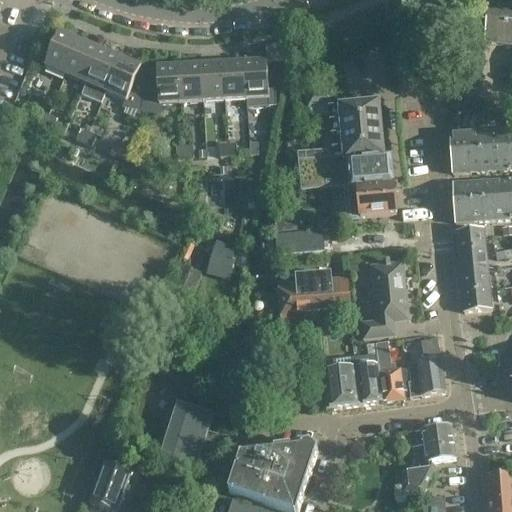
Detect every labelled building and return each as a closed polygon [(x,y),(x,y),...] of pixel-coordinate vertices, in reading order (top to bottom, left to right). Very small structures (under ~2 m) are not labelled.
[(511,7),(491,5),(486,45),(511,48),(511,7)] [(66,77),(80,43),(60,35),(46,68),(66,77)] [(86,85),(101,52),(80,43),(66,77),(86,85)] [(275,50),(275,65),(285,65),(285,50),(275,50)] [(107,94),(121,60),(101,52),(86,85),(107,94)] [(127,103),(140,73),(141,69),(121,60),(107,94),(127,103)] [(269,100),(267,64),(245,65),(247,101),(269,100)] [(247,101),(245,65),(223,66),(225,103),(247,101)] [(225,103),(223,66),(201,68),(203,104),(225,103)] [(203,104),(201,68),(179,69),(181,105),(203,104)] [(181,105),(179,69),(157,70),(159,106),(181,105)] [(335,109),(333,93),(306,96),(308,111),(310,111),(311,120),(322,119),(321,110),(335,109)] [(386,162),(380,104),(339,108),(343,160),(344,165),(357,164),(386,162)] [(335,117),(335,109),(321,110),(322,119),(335,117)] [(44,128),(49,117),(42,113),(37,125),(44,128)] [(484,125),(486,117),(473,115),(472,123),(484,125)] [(52,132),(57,120),(49,117),(44,128),(52,132)] [(84,146),(89,134),(81,131),(76,142),(84,146)] [(509,153),(508,133),(479,135),(481,155),(509,153)] [(92,149),(97,137),(89,134),(84,146),(92,149)] [(481,155),(479,135),(451,137),(452,157),(481,155)] [(259,157),(258,144),(250,145),(250,157),(259,157)] [(237,158),(236,145),(228,146),(229,159),(237,158)] [(229,159),(228,146),(220,147),(220,159),(229,159)] [(194,161),(193,148),(185,149),(185,162),(194,161)] [(185,162),(185,149),(176,149),(177,162),(185,162)] [(510,173),(509,153),(481,155),(482,175),(510,173)] [(482,175),(481,155),(452,157),(453,177),(482,175)] [(359,188),(357,164),(344,165),(343,160),(299,164),(302,194),(359,188)] [(392,161),(386,162),(357,164),(359,188),(359,192),(394,189),(392,161)] [(511,203),(511,183),(482,185),(483,205),(511,203)] [(483,205),(482,185),(454,186),(455,206),(483,205)] [(397,217),(394,189),(359,192),(352,193),(354,221),(397,217)] [(511,223),(511,205),(511,203),(483,205),(485,225),(511,223)] [(485,225),(483,205),(455,206),(456,226),(485,225)] [(338,231),(337,215),(311,217),(313,233),(338,231)] [(511,230),(502,232),(502,239),(511,238),(511,230)] [(486,253),(484,233),(456,235),(458,255),(486,253)] [(325,252),(323,234),(277,238),(278,256),(325,252)] [(488,273),(486,253),(458,255),(460,275),(488,273)] [(409,323),(406,293),(407,293),(407,292),(404,292),(403,284),(406,284),(406,283),(405,283),(403,266),(391,267),(391,265),(387,266),(387,267),(372,269),(377,324),(362,326),(364,343),(396,339),(394,325),(409,323)] [(490,293),(488,273),(460,275),(462,295),(490,293)] [(352,320),(349,280),(278,286),(281,326),(352,320)] [(492,312),(490,293),(462,295),(464,315),(492,312)] [(441,362),(438,342),(421,345),(424,365),(441,362)] [(392,366),(389,344),(375,345),(378,368),(379,374),(396,372),(395,366),(392,366)] [(378,368),(375,345),(365,347),(368,370),(378,368)] [(305,368),(303,352),(279,355),(281,371),(305,368)] [(441,362),(424,365),(409,367),(412,385),(409,386),(411,400),(410,401),(411,401),(446,396),(441,362)] [(351,371),(350,363),(330,366),(331,374),(351,371)] [(383,405),(379,374),(378,368),(368,370),(356,371),(361,408),(383,405)] [(361,408),(356,371),(351,371),(331,374),(322,375),(327,413),(361,408)] [(404,394),(400,372),(400,371),(396,372),(379,374),(383,405),(405,402),(404,394)] [(214,444),(205,441),(213,418),(178,407),(160,466),(194,477),(197,466),(207,469),(214,444)] [(432,466),(456,462),(452,429),(422,433),(424,449),(419,450),(422,472),(403,475),(405,493),(424,498),(438,470),(433,471),(432,466)] [(277,511),(299,511),(318,454),(310,448),(242,456),(230,496),(277,511)] [(105,511),(118,511),(132,476),(105,466),(90,506),(105,511)] [(511,511),(511,479),(486,480),(488,511),(511,511)] [(261,511),(233,503),(230,511),(261,511)] [(444,511),(445,503),(425,503),(424,511),(444,511)]
